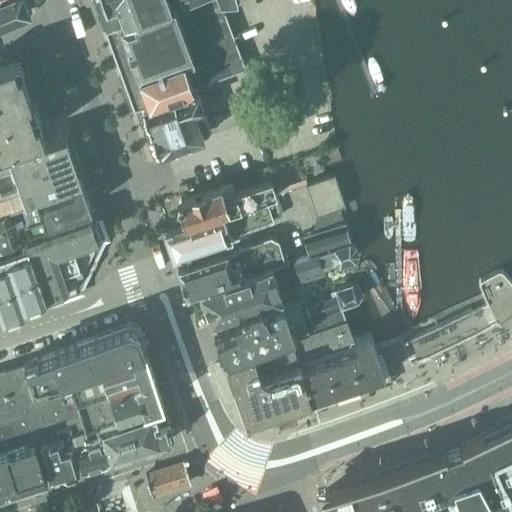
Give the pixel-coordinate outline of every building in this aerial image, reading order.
[(0,0),(0,24),(24,14),(25,14),(25,13),(24,12),(27,6),(28,5),(25,0),(0,0)] [(94,0),(105,30),(106,30),(107,32),(111,40),(110,41),(110,42),(111,41),(117,58),(116,59),(116,60),(117,59),(120,68),(120,70),(121,70),(125,79),(124,79),(124,81),(125,80),(126,83),(131,85),(135,98),(133,103),(134,106),(133,106),(134,108),(195,86),(246,67),(221,2),(238,1),(237,0),(94,0)] [(0,155),(46,140),(46,139),(45,139),(38,118),(35,120),(27,99),(31,98),(21,68),(17,69),(14,60),(13,58),(9,60),(6,54),(0,56),(0,155)] [(142,106),(148,123),(194,108),(202,105),(197,92),(175,100),(173,94),(142,106)] [(194,108),(148,123),(151,132),(152,132),(158,149),(161,151),(171,147),(192,139),(193,139),(203,135),(202,135),(203,135),(203,134),(208,132),(210,127),(206,116),(201,113),(197,115),(194,108)] [(0,208),(82,179),(66,133),(0,155),(0,208)] [(345,204),(334,173),(306,183),(317,214),(345,204)] [(82,179),(0,208),(0,244),(17,239),(15,233),(92,206),(82,179)] [(185,224),(211,215),(264,197),(275,193),(271,180),(235,192),(231,181),(181,198),(178,204),(185,224)] [(264,197),(211,215),(211,216),(186,225),(166,231),(175,256),(219,241),(230,237),(227,227),(231,226),(231,227),(270,213),(264,197)] [(0,312),(1,314),(25,306),(24,302),(45,294),(46,300),(78,289),(76,283),(77,283),(76,282),(82,270),(83,270),(83,269),(91,251),(92,250),(97,238),(98,237),(102,236),(94,212),(0,245),(0,312)] [(345,220),(303,233),(309,253),(351,239),(350,235),(345,220)] [(270,235),(253,241),(235,247),(235,246),(177,265),(187,293),(200,288),(271,265),(285,260),(278,239),(270,235)] [(294,258),(301,278),(324,270),(322,262),(334,258),(339,261),(355,257),(358,250),(355,243),(349,240),(294,258)] [(211,320),(243,310),(276,299),(282,297),(271,265),(200,288),(211,320)] [(346,318),(341,306),(357,300),(361,294),(359,285),(352,282),(336,287),(336,289),(331,291),(333,296),(306,305),(314,329),(346,318)] [(218,337),(227,359),(292,337),(308,331),(297,299),(290,301),(280,306),(276,299),(243,310),(245,314),(234,319),(236,325),(224,331),(217,334),(218,337)] [(346,318),(308,331),(292,337),(310,398),(385,374),(370,334),(353,339),(346,318)] [(26,361),(24,362),(32,383),(35,385),(145,348),(145,347),(146,346),(145,344),(140,342),(138,335),(140,330),(137,321),(75,343),(76,343),(38,357),(26,362),(26,361)] [(292,337),(227,359),(225,360),(233,383),(234,383),(262,415),(310,400),(310,398),(292,337)] [(24,362),(8,367),(14,384),(7,386),(10,393),(22,389),(25,397),(37,393),(49,429),(65,424),(69,423),(71,431),(84,427),(85,429),(97,425),(110,421),(163,403),(163,401),(162,402),(161,398),(161,397),(158,398),(144,355),(147,354),(145,348),(35,385),(32,383),(24,362)] [(8,367),(0,369),(0,492),(46,478),(33,435),(37,434),(49,429),(37,393),(25,397),(22,389),(10,393),(7,386),(14,384),(8,367)] [(173,434),(163,403),(110,421),(115,438),(131,433),(136,450),(169,440),(173,434)] [(325,486),(316,485),(322,491),(328,511),(505,511),(511,509),(511,413),(495,421),(495,423),(461,439),(462,442),(461,442),(464,448),(447,454),(446,450),(447,450),(445,445),(375,470),(325,486)] [(108,459),(136,450),(131,433),(115,438),(110,421),(97,425),(108,459)] [(49,429),(37,434),(50,477),(62,473),(79,468),(65,424),(49,429)] [(84,427),(71,431),(82,467),(108,459),(97,425),(85,429),(84,427)] [(192,484),(184,461),(146,473),(153,496),(192,484)]
